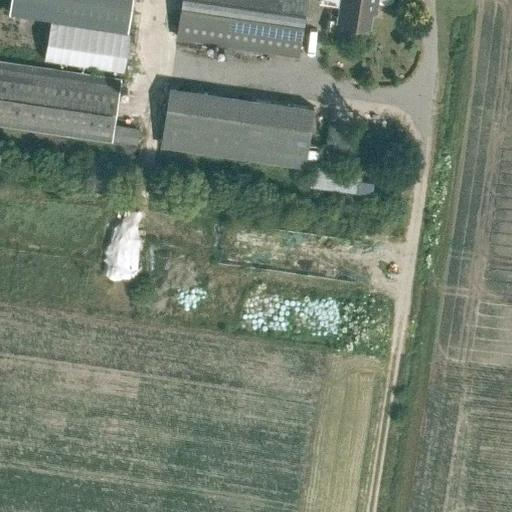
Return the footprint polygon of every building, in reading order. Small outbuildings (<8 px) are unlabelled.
[(128,30),(132,0),(11,0),(9,12),(128,30)] [(181,0),(176,37),(299,55),(307,0),(181,0)] [(341,0),(339,20),(370,25),(372,10),(376,11),(378,0),(341,0)] [(0,59),(0,118),(112,135),(120,76),(0,59)] [(170,82),(161,144),(306,165),(315,103),(170,82)] [(322,139),(346,148),(352,129),(328,121),(322,139)] [(314,160),(313,185),(375,189),(376,177),(363,176),(364,164),(314,160)] [(114,218),(102,270),(134,277),(146,225),(114,218)]
